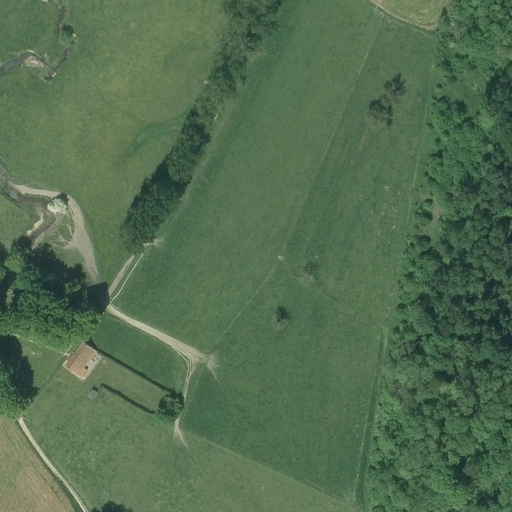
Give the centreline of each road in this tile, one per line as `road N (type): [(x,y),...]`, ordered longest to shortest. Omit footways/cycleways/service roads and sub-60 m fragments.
road 1 (track): [(0,181),(64,195),(106,308),(205,359)]
road 2 (track): [(85,511),(14,413)]
